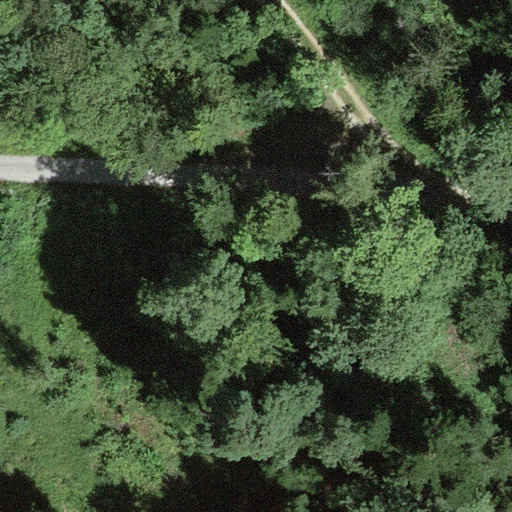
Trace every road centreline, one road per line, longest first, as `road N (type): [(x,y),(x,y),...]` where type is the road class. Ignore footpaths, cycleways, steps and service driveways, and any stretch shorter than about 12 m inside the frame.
road 1 (track): [(0,173),(511,208)]
road 2 (track): [(421,196),(260,0)]
